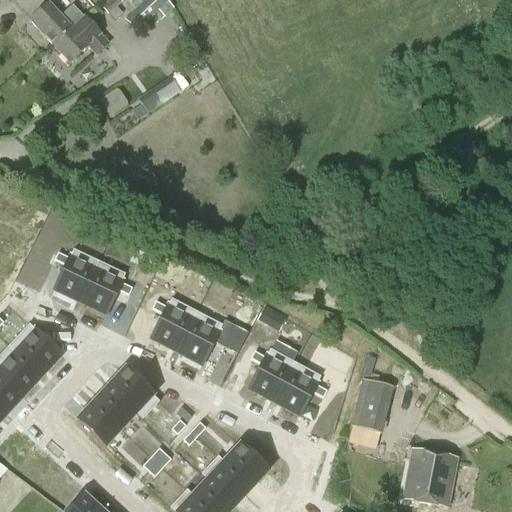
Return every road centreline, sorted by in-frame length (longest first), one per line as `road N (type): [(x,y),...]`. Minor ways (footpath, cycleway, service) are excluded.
road 1 (unclassified): [(511,440),(334,303),(259,293),(0,164)]
road 2 (unknown): [(28,307),(306,449),(293,493),(275,511)]
road 3 (unknown): [(107,348),(39,426),(133,511)]
